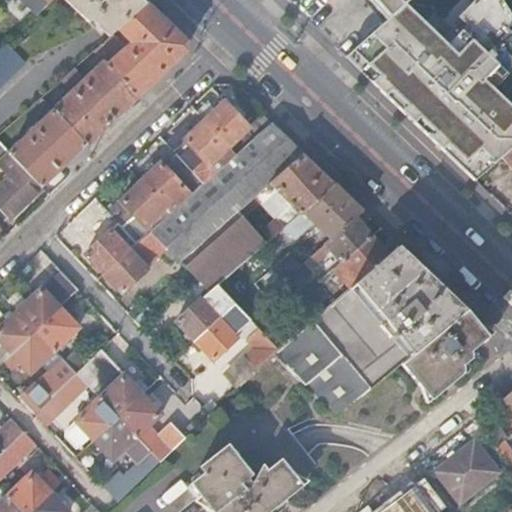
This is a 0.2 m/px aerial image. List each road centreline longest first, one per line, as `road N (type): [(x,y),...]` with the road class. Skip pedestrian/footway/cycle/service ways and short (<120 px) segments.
road 1 (primary): [(511,282),(248,27)]
road 2 (residential): [(248,27),(38,230)]
road 3 (residential): [(38,230),(199,403)]
road 4 (residential): [(0,389),(86,480)]
